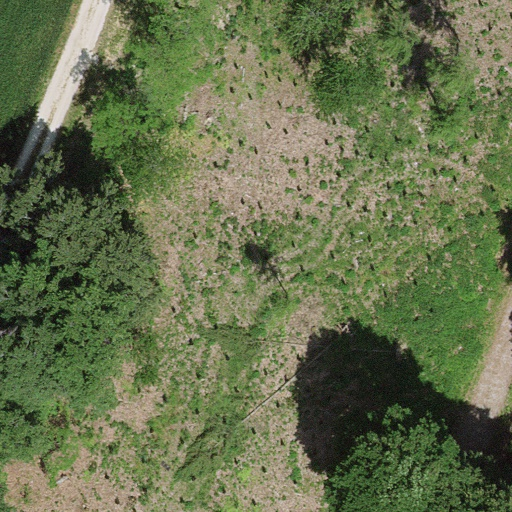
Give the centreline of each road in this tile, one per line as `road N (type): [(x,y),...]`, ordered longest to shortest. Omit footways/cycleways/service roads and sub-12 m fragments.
road 1 (track): [(0,237),(98,0)]
road 2 (track): [(456,511),(511,402)]
